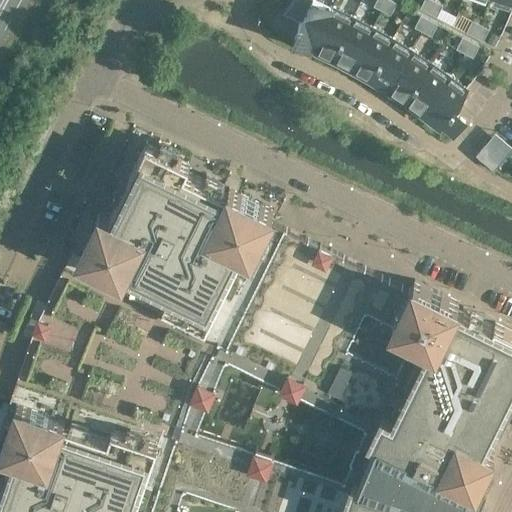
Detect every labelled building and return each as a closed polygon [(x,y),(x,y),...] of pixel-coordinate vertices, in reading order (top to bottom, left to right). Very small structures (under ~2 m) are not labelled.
[(294,36),(314,45),(333,5),(322,0),(292,0),(285,11),(300,18),(299,21),(301,22),(294,36)] [(375,0),(373,4),(382,9),(386,0),(375,0)] [(394,0),(386,0),(382,9),(390,13),(397,1),(394,0)] [(423,0),(420,7),(428,11),(434,0),(423,0)] [(436,0),(434,0),(428,11),(437,16),(443,4),(436,0)] [(320,53),(331,58),(353,15),(333,5),(314,45),(321,49),(320,53)] [(414,25),(423,30),(429,18),(421,13),(414,25)] [(344,60),(352,64),(373,25),(353,15),(331,58),(342,64),(344,60)] [(429,18),(423,30),(431,34),(438,22),(429,18)] [(466,31),(475,35),(481,23),(472,19),(466,31)] [(481,23),(475,35),(483,39),(489,27),(481,23)] [(356,72),(368,78),(392,36),(373,25),(352,64),(359,68),(356,72)] [(456,47),(464,51),(471,39),(462,35),(456,47)] [(380,81),(388,85),(412,48),(392,36),(368,78),(378,84),(380,81)] [(471,39),(464,51),(473,56),(479,44),(471,39)] [(392,93),(403,101),(430,60),(412,48),(388,85),(395,90),(392,93)] [(416,104),(422,109),(449,73),(430,60),(403,101),(413,108),(416,104)] [(449,73),(422,109),(440,122),(453,133),(465,120),(453,109),(455,106),(453,104),(467,87),(449,73)] [(472,483),(476,485),(494,450),(483,445),(511,385),(511,330),(495,322),(494,325),(460,308),(456,306),(459,301),(414,279),(410,288),(269,219),(274,209),(229,187),(225,196),(220,194),(222,188),(185,170),(190,160),(146,139),(110,213),(100,209),(94,222),(87,219),(79,236),(85,239),(79,251),(72,248),(61,271),(39,315),(34,327),(10,399),(17,401),(13,414),(6,412),(0,429),(7,432),(2,446),(12,449),(0,484),(0,511),(460,511),(462,508),(472,511),(479,511),(486,496),(469,489),(472,483)] [(494,169),(503,158),(485,142),(476,153),(494,169)]
